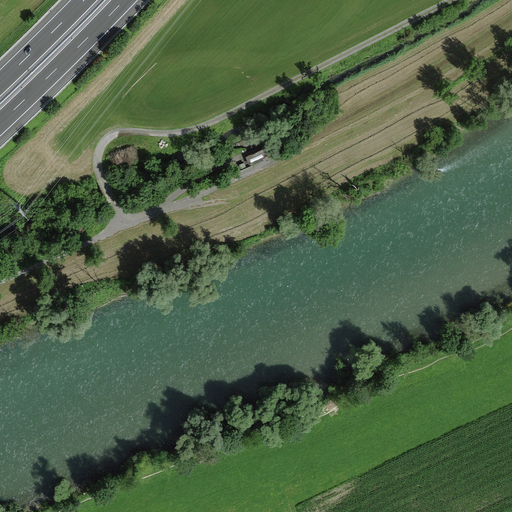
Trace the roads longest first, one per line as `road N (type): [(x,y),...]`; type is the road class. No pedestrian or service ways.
road 1 (track): [(122,222),(97,163),(105,138),(203,125),(448,0)]
road 2 (motorway): [(0,118),(121,0)]
road 3 (track): [(0,280),(122,222)]
road 4 (track): [(122,222),(238,156)]
